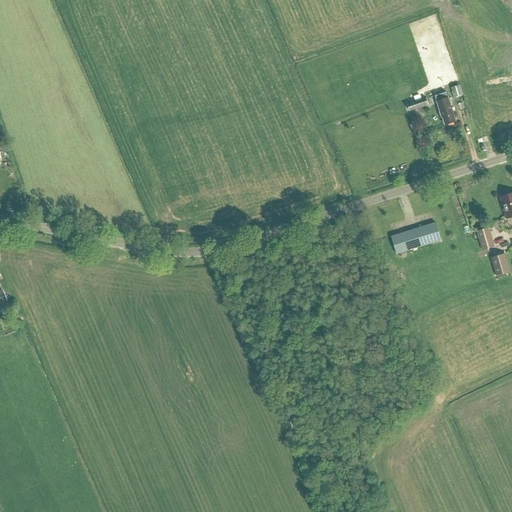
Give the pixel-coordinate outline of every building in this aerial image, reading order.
[(451,87),(454,98),(463,95),(460,85),(451,87)] [(403,95),(406,103),(423,97),(420,89),(403,95)] [(446,92),(435,96),(437,101),(442,118),(443,117),(445,125),(456,122),(448,97),(446,92)] [(407,104),(409,111),(429,105),(426,97),(407,104)] [(511,193),(501,197),(507,218),(511,216),(511,193)] [(496,243),(508,238),(499,218),(488,223),(496,243)] [(391,236),(397,254),(442,240),(436,222),(391,236)] [(488,225),(476,229),(483,251),(495,247),(488,225)] [(505,253),(491,257),(496,276),(511,272),(505,253)] [(16,288),(4,292),(6,299),(19,294),(16,288)]
